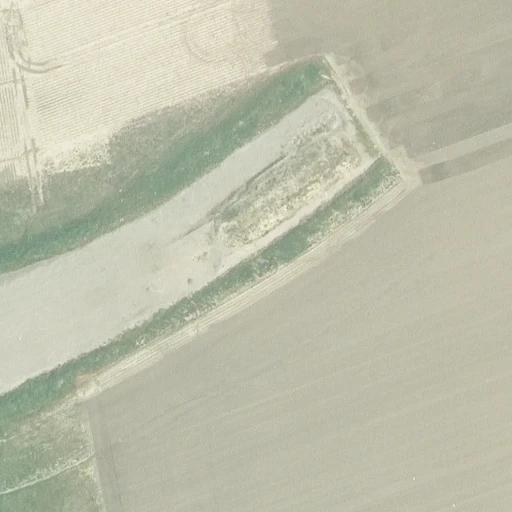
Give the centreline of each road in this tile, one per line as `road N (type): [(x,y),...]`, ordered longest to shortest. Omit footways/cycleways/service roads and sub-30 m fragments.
road 1 (primary): [(153,261),(319,143),(475,0)]
road 2 (primary): [(0,361),(153,261)]
road 3 (primary): [(153,261),(0,315)]
